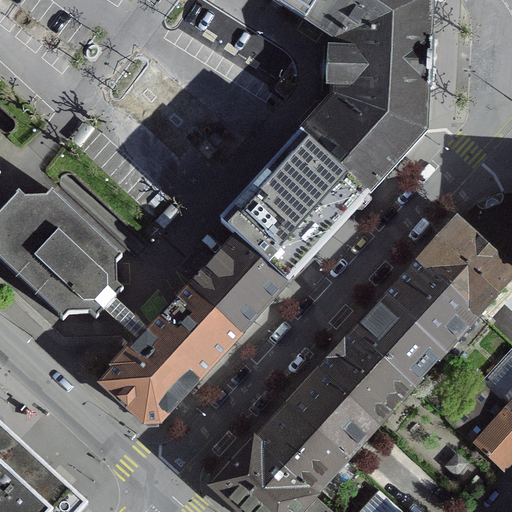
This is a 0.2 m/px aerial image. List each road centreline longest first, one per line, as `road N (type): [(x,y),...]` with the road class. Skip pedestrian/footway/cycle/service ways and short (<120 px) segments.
road 1 (residential): [(511,88),(163,492)]
road 2 (residential): [(0,339),(163,492)]
